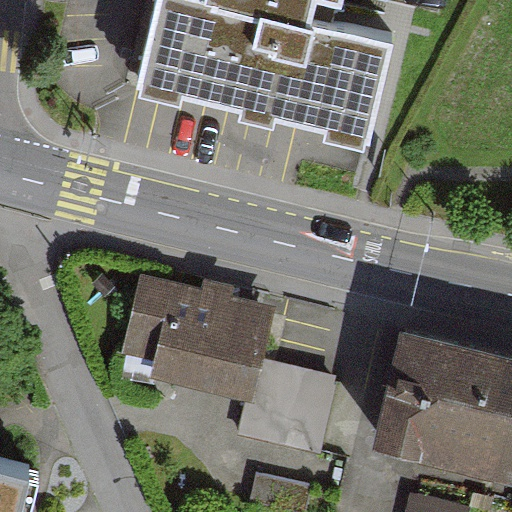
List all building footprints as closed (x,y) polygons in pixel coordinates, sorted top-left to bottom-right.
[(385,31),(311,15),(314,0),(159,0),(141,80),(362,130),(385,31)] [(272,308),(141,278),(124,351),(157,358),(152,379),(250,402),(262,351),(272,308)] [(511,374),(511,357),(408,334),(383,445),(491,469),(511,374)] [(344,370),(262,351),(250,402),(244,428),(326,447),(344,370)] [(511,374),(491,469),(511,473),(511,374)] [(0,511),(16,511),(28,463),(0,456),(0,511)] [(411,511),(475,511),(476,510),(417,493),(411,511)]
